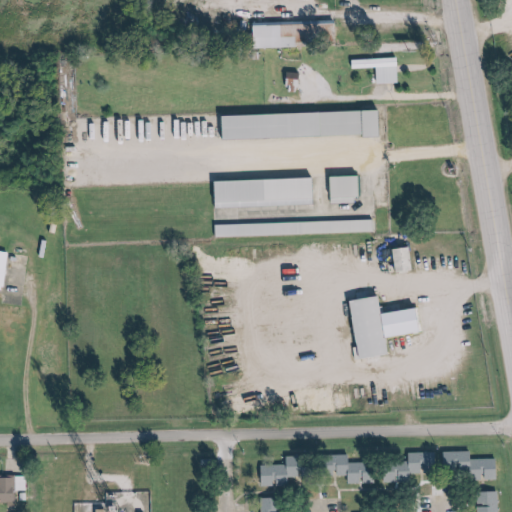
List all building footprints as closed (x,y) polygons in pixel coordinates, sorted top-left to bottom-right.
[(257,47),(339,46),(338,23),(257,24),(257,47)] [(427,54),(407,54),(407,63),(427,64),(427,54)] [(355,59),(355,69),(378,68),(379,84),(401,83),(400,58),(355,59)] [(300,93),(303,74),(292,72),(289,91),(300,93)] [(228,140),(368,135),(368,137),(385,137),(384,110),(227,116),(228,140)] [(331,204),(362,203),(361,176),(330,177),(331,204)] [(316,179),(218,181),(219,208),(253,208),(252,202),(271,201),(271,206),(317,205),(316,179)] [(218,237),(376,232),(375,220),(218,224),(218,237)] [(397,250),(399,272),(416,271),(414,248),(397,250)] [(0,289),(8,290),(9,252),(0,251),(0,289)] [(359,296),(371,360),(399,354),(396,338),(434,331),(428,301),(392,308),(389,290),(359,296)] [(446,452),(447,465),(462,465),(463,480),(487,479),(487,480),(501,479),(500,458),(474,459),(474,451),(446,452)] [(411,453),(412,461),(385,463),(386,484),(414,482),(413,474),(440,472),(439,452),(411,453)] [(352,463),(352,455),(334,455),(334,475),(351,475),(351,483),(377,483),(377,462),(352,463)] [(264,483),(304,483),(304,456),(289,456),(289,465),(264,465),(264,483)] [(0,501),(17,502),(18,476),(0,475),(0,501)] [(501,511),(501,491),(483,491),(483,507),(481,507),(480,511),(501,511)] [(278,511),(278,497),(263,498),(263,511),(278,511)]
